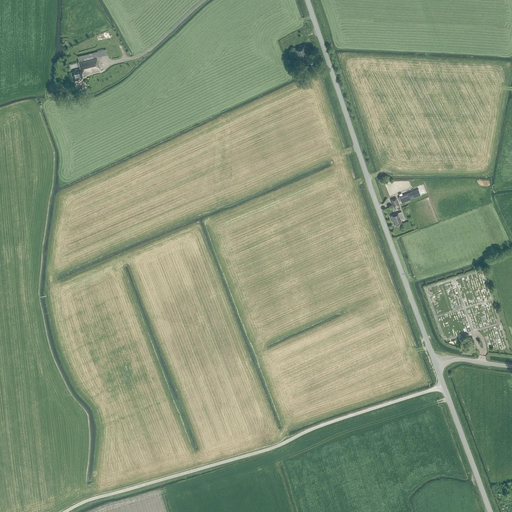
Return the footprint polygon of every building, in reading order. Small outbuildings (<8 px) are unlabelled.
[(96,36),(98,42),(108,38),(105,32),(96,36)] [(310,57),(305,45),(289,52),(291,58),(295,56),(298,62),(296,63),(298,66),(301,64),(302,68),(306,66),(306,65),(312,63),(309,58),(310,57)] [(71,73),(73,81),(78,80),(77,79),(83,78),(82,76),(100,71),(97,58),(107,55),(105,50),(77,57),(78,62),(80,69),(75,70),(75,72),(71,73)] [(401,203),(413,198),(411,192),(398,197),(401,203)] [(394,222),(396,227),(402,225),(400,220),(404,219),(401,212),(390,217),(392,222),(394,222)]
